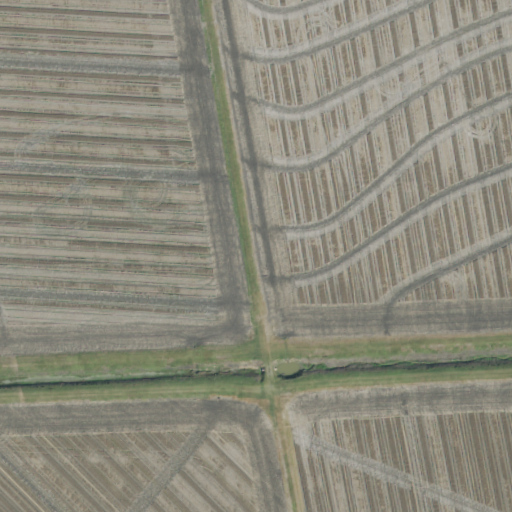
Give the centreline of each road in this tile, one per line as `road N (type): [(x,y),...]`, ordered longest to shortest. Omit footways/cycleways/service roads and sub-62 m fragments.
road 1 (track): [(302,511),(216,0)]
road 2 (track): [(0,400),(511,378)]
